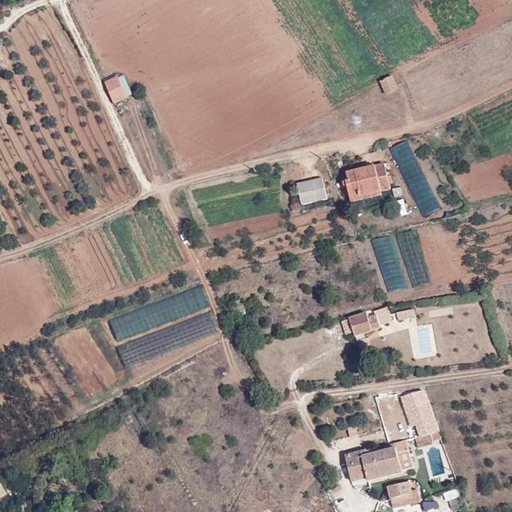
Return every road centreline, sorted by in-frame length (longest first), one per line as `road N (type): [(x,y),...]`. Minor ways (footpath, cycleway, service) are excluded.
road 1 (track): [(164,189),(226,340),(0,459)]
road 2 (track): [(0,255),(147,191)]
